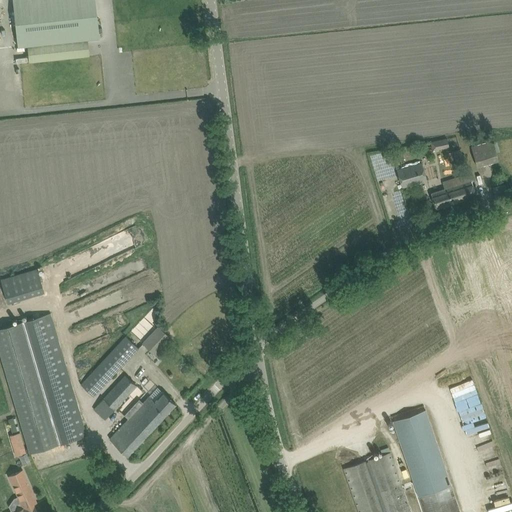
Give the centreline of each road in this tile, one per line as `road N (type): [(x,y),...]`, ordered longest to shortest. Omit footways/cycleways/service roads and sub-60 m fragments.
road 1 (unclassified): [(248,345),(203,0)]
road 2 (unclassified): [(248,345),(413,225),(511,197)]
road 3 (unclassified): [(76,511),(248,345)]
road 4 (unclassified): [(295,511),(248,345)]
